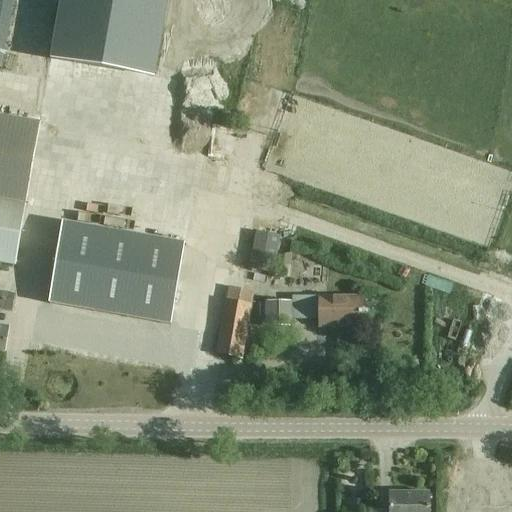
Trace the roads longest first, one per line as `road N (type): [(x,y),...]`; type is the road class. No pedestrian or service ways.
road 1 (unclassified): [(485,428),(0,422)]
road 2 (track): [(239,200),(193,206),(58,174),(81,65)]
